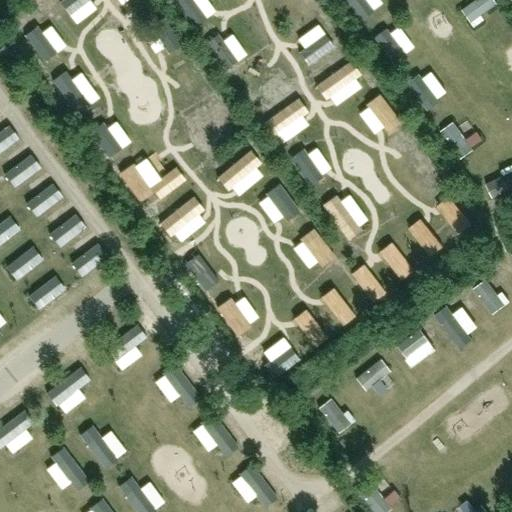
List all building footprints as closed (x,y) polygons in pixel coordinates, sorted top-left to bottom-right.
[(64,0),(75,12),(89,1),(88,0),(64,0)] [(303,15),(319,38),(335,26),(319,4),(303,15)] [(404,44),(415,37),(404,21),(394,28),(404,44)] [(40,56),(55,45),(42,27),(26,38),(40,56)] [(171,39),(156,51),(173,72),(188,60),(171,39)] [(354,54),(338,63),(348,83),(365,74),(354,54)] [(204,64),(187,73),(197,93),(214,85),(204,64)] [(438,89),(446,85),(439,66),(413,75),(424,106),(442,100),(438,89)] [(389,98),(381,102),(376,93),(366,99),(377,120),(396,109),(389,98)] [(8,124),(0,129),(0,149),(18,137),(8,124)] [(30,153),(10,169),(20,182),(40,166),(30,153)] [(253,195),(276,176),(260,156),(237,175),(253,195)] [(437,174),(423,184),(435,202),(450,192),(437,174)] [(53,182),(32,198),(42,211),(62,195),(53,182)] [(290,193),(275,205),(288,220),(302,208),(290,193)] [(76,212),(55,228),(65,241),(85,225),(76,212)] [(2,220),(0,221),(0,241),(12,233),(2,220)] [(98,243),(78,258),(87,271),(108,256),(98,243)] [(25,251),(5,266),(14,279),(35,263),(25,251)] [(47,281),(27,297),(37,309),(57,294),(47,281)] [(466,329),(475,325),(463,304),(443,315),(460,346),(472,340),(466,329)] [(136,325),(102,350),(111,363),(145,338),(136,325)] [(175,364),(162,374),(188,408),(201,399),(175,364)] [(80,368),(46,393),(55,406),(89,381),(80,368)] [(24,410),(0,428),(0,448),(33,423),(24,410)] [(213,413),(200,423),(226,457),(239,447),(213,413)] [(91,426),(78,436),(104,470),(117,461),(91,426)] [(511,456),(511,434),(502,441),(511,456)] [(63,446),(51,456),(76,490),(89,480),(63,446)] [(251,465),(239,475),(264,509),(277,499),(251,465)] [(131,478),(118,487),(136,511),(156,511),(131,478)] [(355,489),(370,510),(383,500),(369,480),(355,489)] [(113,511),(102,497),(89,506),(93,511),(113,511)]
